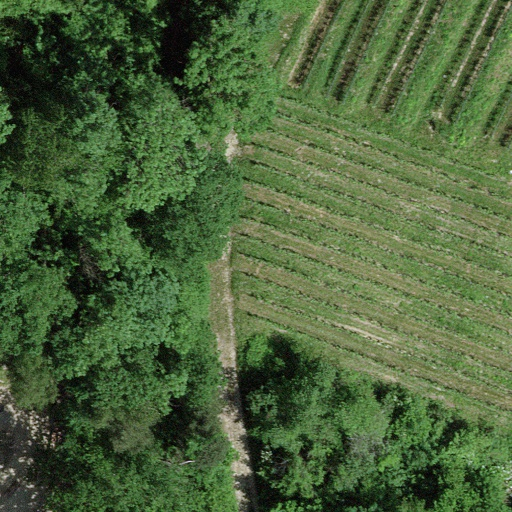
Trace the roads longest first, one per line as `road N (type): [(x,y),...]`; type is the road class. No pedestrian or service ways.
road 1 (track): [(254,511),(211,208),(239,92),(294,0)]
road 2 (track): [(168,511),(203,398),(228,371)]
